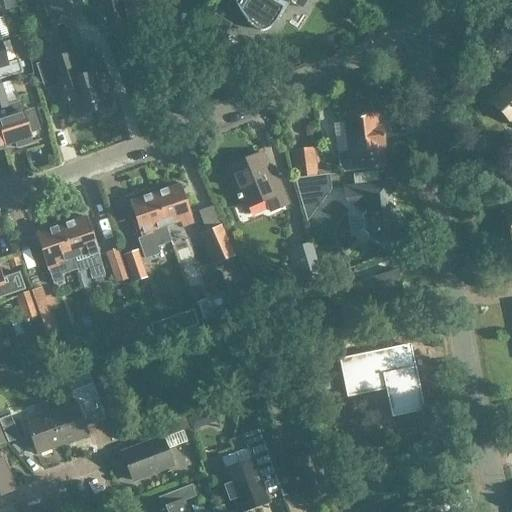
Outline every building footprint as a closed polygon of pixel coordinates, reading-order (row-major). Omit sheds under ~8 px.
[(51,29),(66,24),(61,11),(69,7),(66,0),(51,0),(56,12),(47,16),(51,29)] [(79,0),(66,0),(69,7),(61,11),(66,24),(74,21),(71,12),(82,8),(79,0)] [(101,0),(108,30),(126,26),(119,0),(101,0)] [(119,0),(126,26),(166,16),(162,0),(119,0)] [(236,0),(235,3),(233,0),(232,0),(226,11),(236,17),(239,12),(245,20),(249,26),(252,29),(256,31),(260,32),(264,32),(269,30),(273,25),(279,16),(282,9),(285,10),(289,2),(293,5),(294,4),(302,9),(307,0),(236,0)] [(213,46),(228,22),(215,14),(200,38),(213,46)] [(6,63),(0,42),(0,79),(23,73),(19,59),(6,63)] [(91,113),(94,112),(80,64),(76,65),(72,53),(35,65),(44,92),(55,88),(61,107),(69,105),(73,118),(82,116),(84,118),(91,117),(91,113)] [(103,57),(80,64),(94,112),(111,107),(101,71),(107,69),(103,57)] [(511,83),(492,103),(511,124),(511,83)] [(0,84),(0,130),(5,145),(15,142),(17,148),(31,144),(29,138),(30,137),(29,134),(38,131),(32,110),(22,113),(22,112),(21,113),(18,103),(7,106),(1,85),(0,84)] [(57,112),(42,113),(44,129),(58,128),(57,112)] [(342,118),(346,153),(338,154),(340,172),(383,167),(379,128),(375,128),(374,114),(342,118)] [(293,177),(316,174),(313,148),(289,151),(293,177)] [(289,206),(274,169),(270,171),(262,153),(224,169),(242,212),(264,203),(269,214),(289,206)] [(316,174),(293,177),(293,179),(306,223),(330,191),(328,176),(317,177),(316,174)] [(397,211),(388,205),(385,181),(341,187),(342,199),(351,206),(364,204),(365,208),(358,217),(360,231),(381,248),(399,226),(397,211)] [(175,187),(152,195),(162,227),(178,222),(180,228),(188,224),(175,187)] [(162,227),(152,195),(127,204),(140,241),(149,238),(147,233),(162,227)] [(203,196),(188,203),(195,217),(210,210),(203,196)] [(76,274),(85,271),(89,280),(102,276),(82,220),(58,228),(74,270),(76,274)] [(200,236),(213,266),(234,256),(220,226),(200,236)] [(33,237),(51,287),(61,284),(58,275),(74,270),(58,228),(33,237)] [(311,243),(293,249),(303,283),(321,278),(311,243)] [(106,254),(115,284),(128,280),(119,250),(106,254)] [(125,257),(134,284),(146,280),(137,252),(125,257)] [(333,307),(344,305),(353,303),(355,313),(403,303),(396,272),(341,293),(341,292),(330,294),(333,307)] [(0,297),(21,290),(15,274),(0,278),(0,297)] [(324,281),(292,292),(294,301),(327,294),(324,281)] [(40,287),(30,291),(42,328),(53,324),(40,287)] [(28,291),(13,297),(21,321),(37,316),(28,291)] [(155,340),(169,335),(164,321),(150,325),(155,340)] [(142,326),(127,331),(103,340),(108,353),(132,345),(147,340),(142,326)] [(402,360),(371,368),(383,416),(414,409),(402,360)] [(50,412),(63,446),(88,437),(84,424),(93,421),(90,414),(109,407),(100,384),(88,388),(92,397),(50,412)] [(63,446),(50,412),(24,422),(37,456),(63,446)] [(11,415),(0,419),(0,423),(8,443),(20,439),(11,415)] [(148,431),(153,442),(122,454),(133,482),(173,467),(162,439),(189,429),(184,417),(148,431)] [(243,435),(252,461),(223,471),(228,486),(224,487),(229,500),(233,499),(237,511),(242,511),(268,503),(257,472),(271,467),(264,447),(258,430),(243,435)] [(431,438),(409,445),(415,468),(439,461),(431,438)] [(314,452),(285,462),(278,442),(264,447),(271,467),(275,479),(288,474),(299,505),(329,494),(314,452)] [(1,460),(0,460),(0,496),(15,491),(1,460)] [(186,511),(183,502),(196,497),(191,485),(168,494),(172,505),(154,511),(186,511)]
